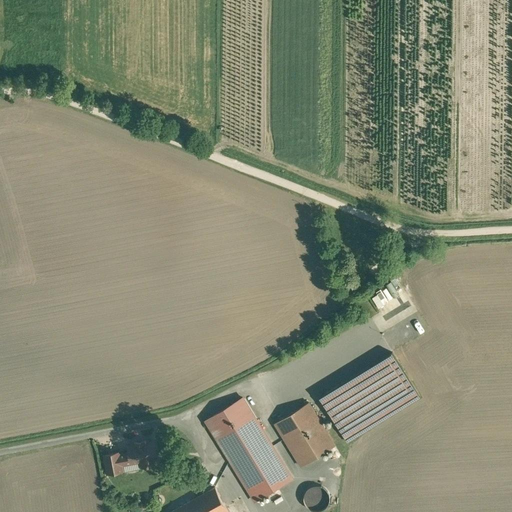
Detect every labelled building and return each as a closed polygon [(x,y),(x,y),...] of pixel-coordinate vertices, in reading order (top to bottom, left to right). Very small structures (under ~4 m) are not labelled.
[(376,305),(400,295),(393,279),(385,282),(387,287),(371,294),(376,305)] [(392,352),(319,397),(347,441),(420,397),(392,352)] [(292,478),(243,397),(206,420),(255,500),(292,478)] [(309,403),(275,423),(301,466),(335,445),(309,403)] [(146,441),(134,443),(135,445),(128,446),(129,452),(120,454),(121,464),(140,461),(141,466),(153,464),(152,459),(157,458),(154,441),(146,442),(146,441)] [(119,452),(104,455),(108,473),(122,470),(121,464),(120,454),(119,452)] [(201,464),(191,470),(198,481),(208,475),(201,464)] [(329,503),(330,498),(329,493),(326,488),(322,486),(317,485),(312,486),(307,489),(305,493),(304,498),(305,503),(308,507),(312,510),(317,511),(322,510),(326,507),(329,503)] [(215,486),(191,500),(195,509),(191,511),(226,511),(229,511),(215,486)] [(191,500),(169,511),(191,511),(195,509),(191,500)]
